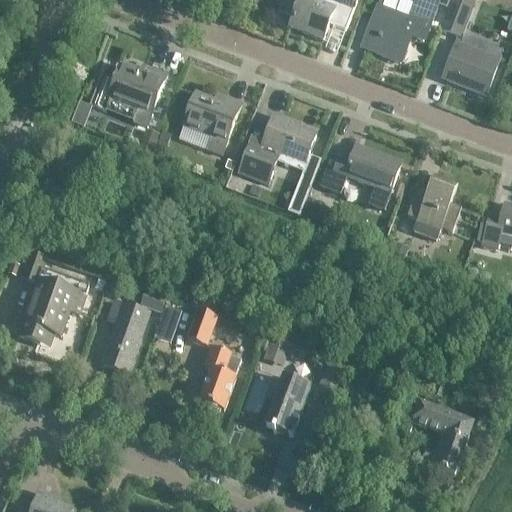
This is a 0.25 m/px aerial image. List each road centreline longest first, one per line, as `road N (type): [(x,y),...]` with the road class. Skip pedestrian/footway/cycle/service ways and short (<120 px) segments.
road 1 (residential): [(511,145),(125,0)]
road 2 (tertiary): [(283,511),(67,433),(22,432)]
road 3 (residential): [(0,158),(56,0)]
